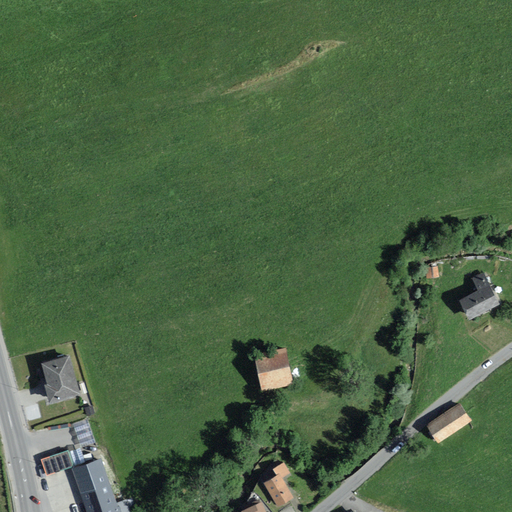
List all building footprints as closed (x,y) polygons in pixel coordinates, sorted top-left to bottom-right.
[(496,304),(480,273),(469,278),(473,288),(452,299),(463,320),(496,304)] [(81,384),(71,345),(44,352),(49,374),(47,374),(52,391),(81,384)] [(260,394),(293,387),(285,350),(253,356),(260,394)] [(424,426),(436,444),(468,423),(457,405),(424,426)] [(74,459),(69,443),(44,451),(50,467),(74,459)] [(122,511),(103,453),(74,463),(90,509),(84,511),(83,511),(122,511)] [(287,474),(280,462),(268,469),(271,474),(259,481),(274,506),(290,496),(280,478),(287,474)] [(263,511),(258,501),(236,511),(263,511)]
